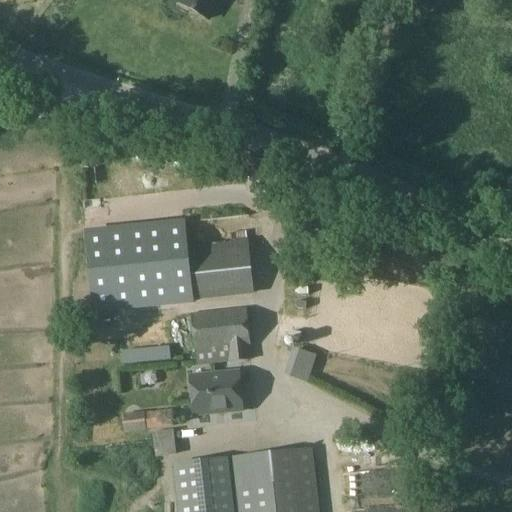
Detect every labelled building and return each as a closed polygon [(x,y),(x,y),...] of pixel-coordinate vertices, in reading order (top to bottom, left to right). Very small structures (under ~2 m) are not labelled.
[(218,0),(181,0),(172,15),(200,31),(207,20),(218,0)] [(182,224),(83,236),(88,274),(127,269),(132,311),(192,304),(182,224)] [(127,269),(88,274),(93,316),(132,311),(127,269)] [(190,318),(195,356),(225,352),(227,365),(251,362),(249,347),(250,347),(245,311),(190,318)] [(284,377),(306,384),(307,384),(315,358),(293,351),(284,377)] [(238,373),(190,378),(194,417),(242,412),(238,373)] [(142,417),(142,413),(122,416),(125,433),(144,431),(143,428),(142,417)] [(169,414),(142,417),(143,428),(170,425),(169,414)] [(170,428),(152,429),(153,464),(172,463),(170,428)] [(318,511),(311,450),(226,461),(232,511),(318,511)] [(232,511),(226,461),(171,468),(176,511),(232,511)]
